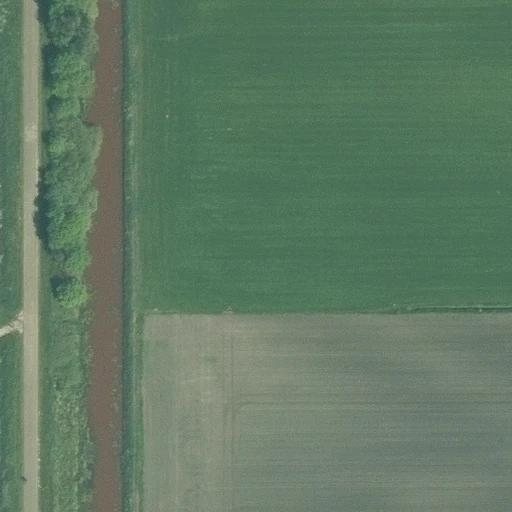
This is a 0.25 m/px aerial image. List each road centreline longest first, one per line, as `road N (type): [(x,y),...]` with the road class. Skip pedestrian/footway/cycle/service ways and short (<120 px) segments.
road 1 (track): [(132,0),(135,511)]
road 2 (tertiary): [(27,511),(27,0)]
